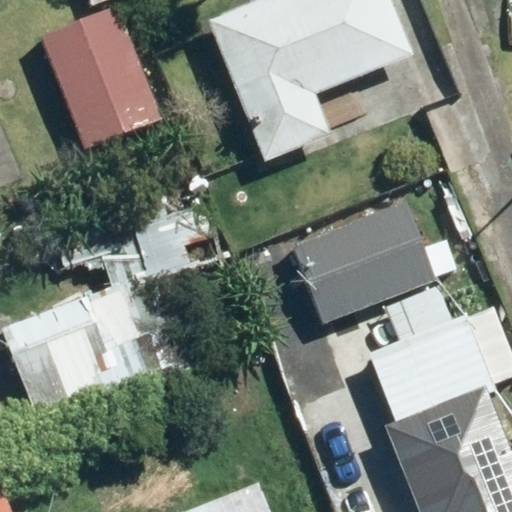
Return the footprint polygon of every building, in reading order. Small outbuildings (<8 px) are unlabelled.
[(124,0),(79,0),(84,14),(124,0)] [(382,0),(280,0),(203,34),(262,171),(329,142),(312,102),(409,61),(382,0)] [(118,14),(40,43),(82,155),(160,127),(118,14)] [(198,188),(111,220),(134,282),(138,293),(225,261),(198,188)] [(291,254),(322,332),(432,288),(401,210),(291,254)] [(2,331),(38,430),(170,382),(138,293),(134,282),(2,331)] [(511,511),(511,473),(481,397),(381,438),(410,511),(511,511)] [(194,511),(264,511),(254,488),(194,511)]
